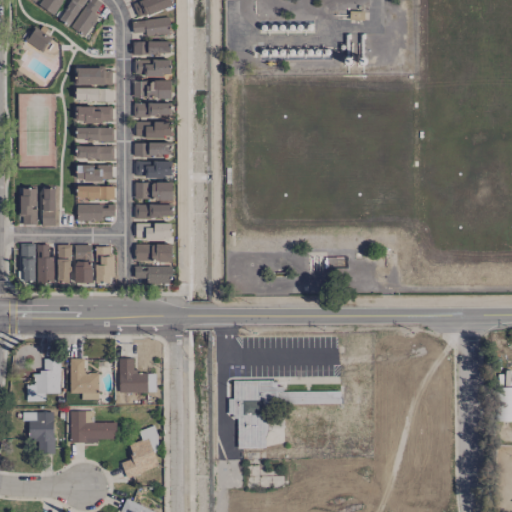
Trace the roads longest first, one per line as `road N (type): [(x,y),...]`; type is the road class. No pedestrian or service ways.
road 1 (tertiary): [(511,314),(0,312)]
road 2 (residential): [(124,284),(126,34),(105,0)]
road 3 (residential): [(468,315),(472,511)]
road 4 (residential): [(175,316),(176,511)]
road 5 (residential): [(0,234),(124,234)]
